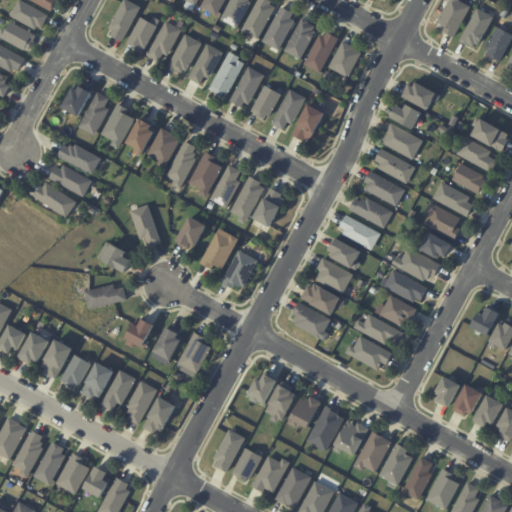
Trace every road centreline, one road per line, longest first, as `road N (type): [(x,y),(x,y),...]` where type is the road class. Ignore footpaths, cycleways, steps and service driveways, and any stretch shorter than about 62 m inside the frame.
road 1 (residential): [(150,511),(328,189),(420,0)]
road 2 (residential): [(166,284),(511,475)]
road 3 (residential): [(67,45),(328,189)]
road 4 (residential): [(0,381),(237,511)]
road 5 (residential): [(511,199),(397,412)]
road 6 (residential): [(324,0),(511,102)]
road 7 (residential): [(18,153),(25,122),(91,0)]
